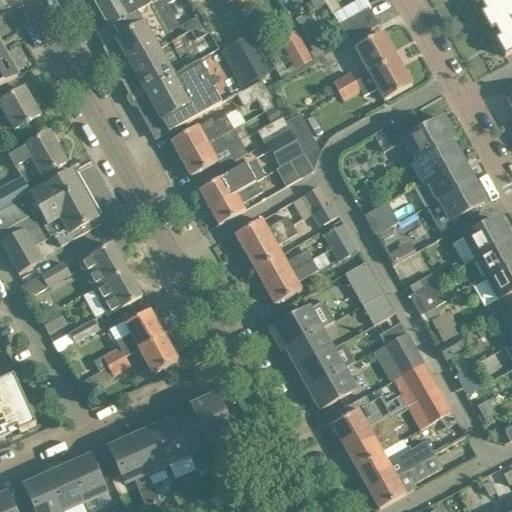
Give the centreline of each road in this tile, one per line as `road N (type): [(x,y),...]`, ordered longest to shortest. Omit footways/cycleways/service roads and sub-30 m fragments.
road 1 (unclassified): [(241,366),(32,0)]
road 2 (residential): [(0,468),(241,366)]
road 3 (residential): [(511,189),(409,0)]
road 4 (unclassified): [(323,511),(241,366)]
